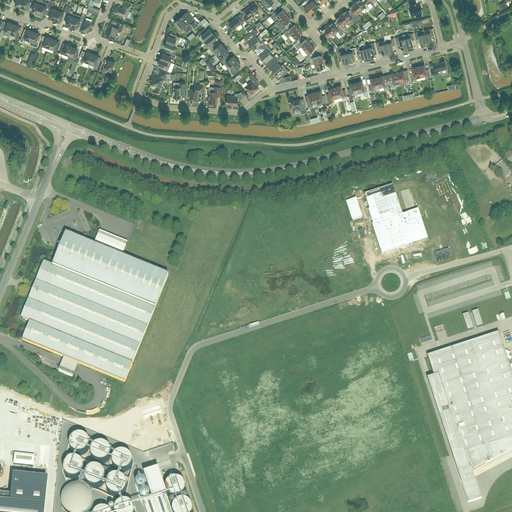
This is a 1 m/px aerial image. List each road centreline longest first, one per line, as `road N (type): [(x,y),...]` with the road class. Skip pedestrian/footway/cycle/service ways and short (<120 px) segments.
road 1 (secondary): [(68,125),(176,167),(227,175),(484,120)]
road 2 (unclassified): [(202,511),(169,410),(193,349),(376,288)]
road 3 (residential): [(271,90),(237,113),(166,108),(138,95),(150,57)]
